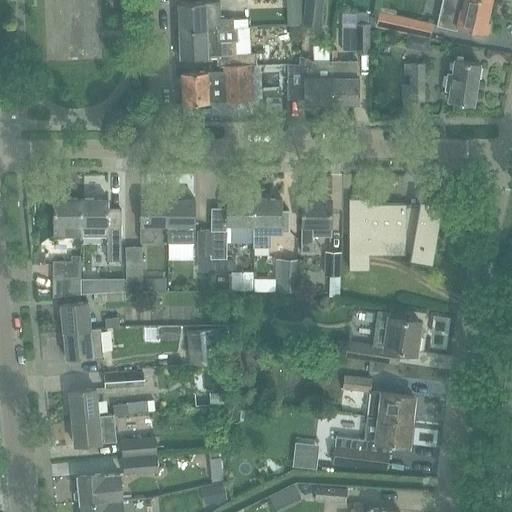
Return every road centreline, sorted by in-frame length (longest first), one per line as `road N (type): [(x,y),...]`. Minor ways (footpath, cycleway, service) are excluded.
road 1 (residential): [(510,152),(470,363),(454,511)]
road 2 (residential): [(153,139),(510,152)]
road 3 (residential): [(0,148),(153,139)]
road 4 (residential): [(15,511),(0,366)]
road 5 (residential): [(153,139),(150,0)]
